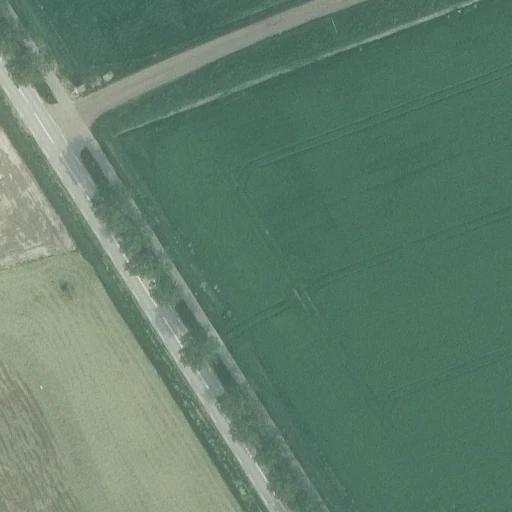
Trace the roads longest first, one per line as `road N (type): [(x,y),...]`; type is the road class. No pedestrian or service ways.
road 1 (secondary): [(284,511),(0,54)]
road 2 (unknown): [(63,103),(332,0)]
